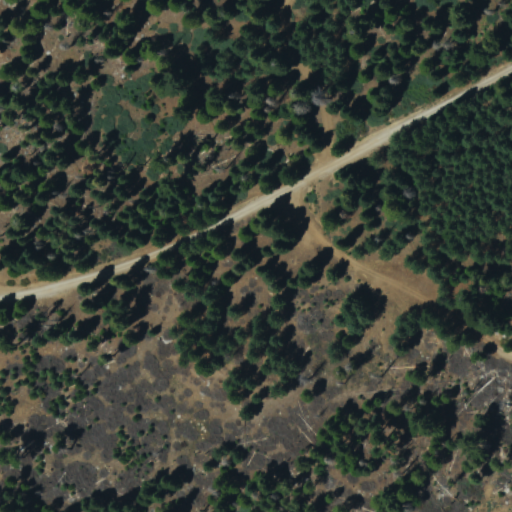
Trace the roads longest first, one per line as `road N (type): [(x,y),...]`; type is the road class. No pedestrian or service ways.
road 1 (residential): [(0,299),(127,264),(278,197),(511,60)]
road 2 (track): [(511,357),(469,327),(369,281),(278,197)]
